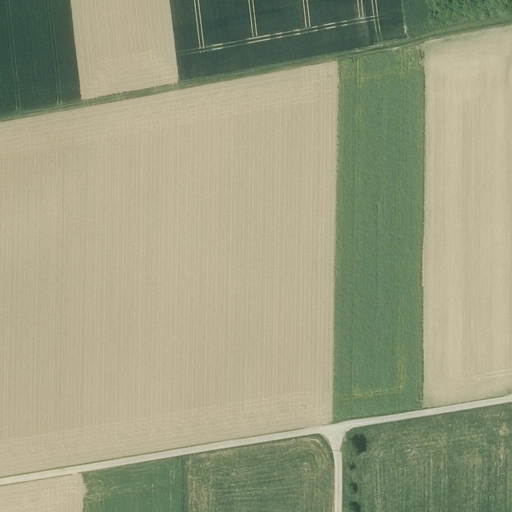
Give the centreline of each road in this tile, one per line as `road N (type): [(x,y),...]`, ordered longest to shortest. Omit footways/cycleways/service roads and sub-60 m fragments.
road 1 (track): [(511,24),(0,118)]
road 2 (track): [(337,427),(0,481)]
road 3 (track): [(337,427),(511,399)]
